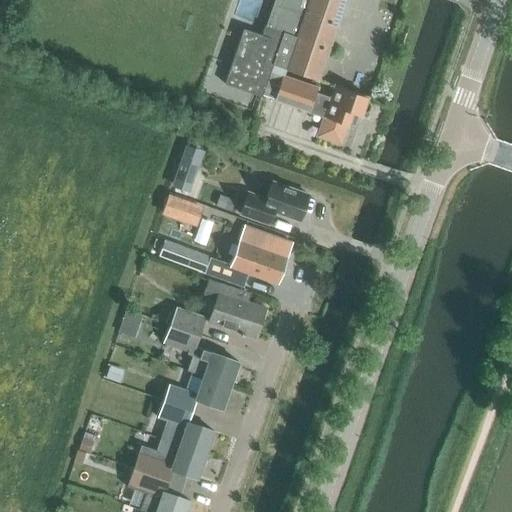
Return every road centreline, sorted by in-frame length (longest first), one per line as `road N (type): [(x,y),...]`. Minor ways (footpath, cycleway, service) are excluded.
road 1 (tertiary): [(317,511),(449,135)]
road 2 (residential): [(217,511),(290,305)]
road 3 (tertiary): [(449,135),(497,0)]
